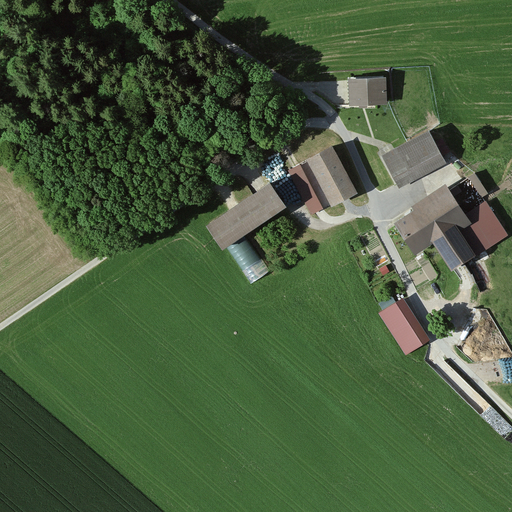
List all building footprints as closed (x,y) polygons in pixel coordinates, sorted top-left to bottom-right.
[(384,75),(350,76),(351,103),(377,102),(385,102),(384,75)] [(397,146),(382,154),(397,183),(443,159),(440,155),(427,130),(397,146)] [(291,166),(289,167),(311,210),(348,191),(355,188),(332,145),(298,162),(291,166)] [(282,199),(268,179),(228,206),(209,220),(223,241),(241,228),(282,199)] [(453,196),(460,191),(456,185),(449,189),(453,196)] [(398,224),(414,249),(420,246),(433,237),(452,266),(485,244),(504,232),(483,201),(464,213),(453,196),(449,189),(448,187),(396,221),(398,224)] [(251,234),(232,243),(249,280),(268,272),(251,234)] [(387,266),(381,269),(384,274),(390,271),(387,266)] [(402,295),(379,310),(407,353),(422,343),(430,338),(402,295)]
